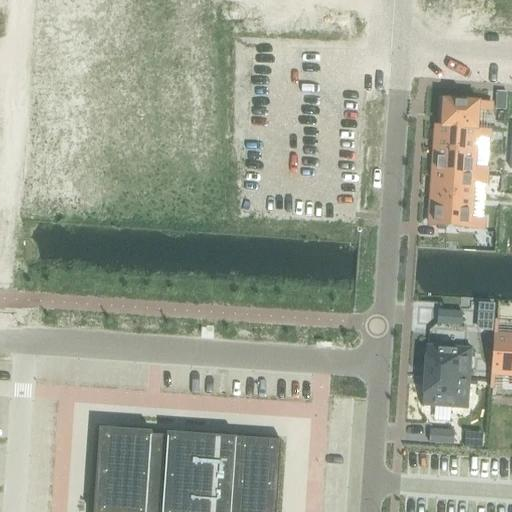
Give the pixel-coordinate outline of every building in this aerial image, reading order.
[(436,127),(436,128),(477,130),(478,111),(491,112),(491,104),(442,101),(441,127),(436,127)] [(436,128),(434,151),(476,153),(477,138),(489,139),(490,131),(477,130),(436,128)] [(434,151),(433,173),(486,177),(487,169),(475,168),(476,153),(434,151)] [(433,173),(431,196),(473,199),(474,184),(486,185),(486,177),(433,173)] [(431,196),(429,226),(483,230),(484,221),(471,220),(473,199),(431,196)] [(475,331),(490,332),(492,307),(477,306),(475,331)] [(438,312),(437,324),(461,326),(462,314),(438,312)] [(511,335),(495,335),(492,376),(511,377),(511,335)] [(426,347),(424,377),(469,380),(471,350),(426,347)] [(424,377),(422,407),(467,410),(469,380),(424,377)] [(276,511),(280,442),(98,430),(93,511),(276,511)] [(430,431),(429,443),(453,445),(454,433),(430,431)]
